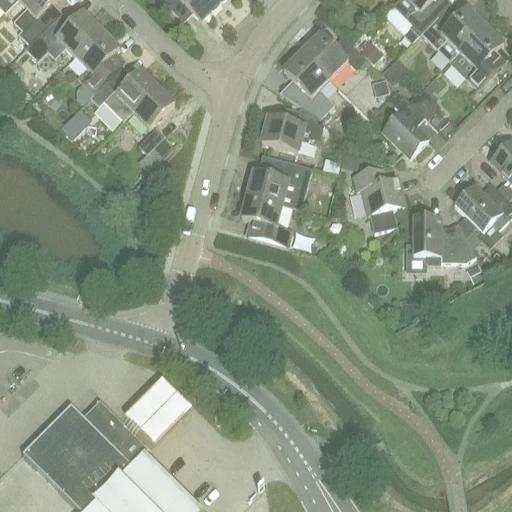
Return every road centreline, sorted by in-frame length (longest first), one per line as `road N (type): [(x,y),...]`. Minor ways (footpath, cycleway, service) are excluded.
road 1 (tertiary): [(333,511),(285,436),(231,383),(155,345)]
road 2 (residential): [(189,254),(233,89)]
road 3 (tertiary): [(155,345),(0,300)]
road 4 (residential): [(233,89),(189,67),(116,0)]
